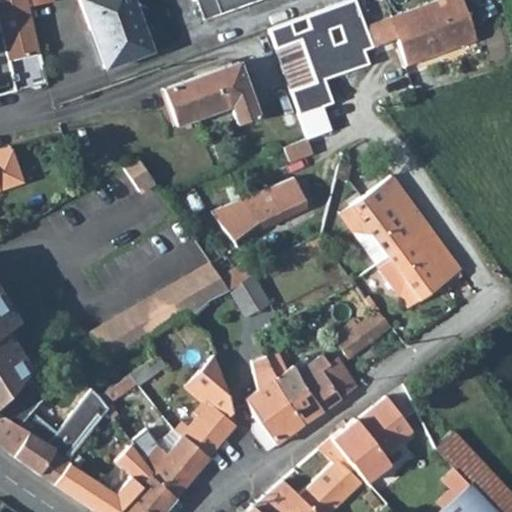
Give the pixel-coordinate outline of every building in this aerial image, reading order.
[(29,6),(27,0),(6,0),(7,1),(0,2),(0,27),(7,59),(38,52),(37,49),(29,6)] [(78,0),(102,67),(150,50),(131,0),(78,0)] [(195,0),(203,20),(260,0),(195,0)] [(353,0),(346,0),(265,28),(272,48),(296,39),(311,80),(365,61),(360,48),(393,36),(403,64),(474,39),(461,0),(426,0),(364,25),(353,0)] [(272,48),(287,88),(311,80),(296,39),(272,48)] [(161,88),(174,124),(230,103),(237,122),(258,114),(237,60),(161,88)] [(287,88),(305,138),(329,129),(311,80),(287,88)] [(287,161),(307,152),(301,139),(282,148),(287,161)] [(0,152),(0,188),(20,181),(9,149),(0,152)] [(138,191),(152,182),(135,157),(121,166),(138,191)] [(389,174),(348,203),(353,210),(350,231),(370,233),(385,255),(425,224),(389,174)] [(304,208),(291,177),(208,211),(234,247),(259,229),(304,208)] [(336,212),(350,231),(353,210),(348,203),(336,212)] [(416,299),(457,269),(425,224),(385,255),(374,264),(397,295),(416,299)] [(350,231),(374,264),(385,255),(370,233),(350,231)] [(308,240),(311,246),(321,241),(317,236),(308,240)] [(237,261),(216,274),(226,289),(247,275),(237,261)] [(208,264),(87,334),(113,359),(132,347),(146,339),(147,338),(170,323),(176,320),(184,317),(187,319),(209,300),(208,299),(225,290),(225,289),(208,264)] [(242,315),(267,301),(251,276),(250,273),(247,275),(226,289),(242,315)] [(397,295),(405,307),(416,299),(397,295)] [(0,395),(21,374),(11,359),(18,355),(1,328),(14,320),(0,296),(0,395)] [(352,320),(355,324),(371,312),(368,308),(352,320)] [(345,357),(387,325),(374,310),(371,312),(355,324),(352,320),(331,335),(345,357)] [(301,424),(355,386),(335,357),(326,363),(319,353),(294,371),(290,364),(283,369),(275,351),(263,356),(301,424)] [(205,459),(234,423),(224,389),(224,387),(214,353),(184,384),(200,403),(190,414),(194,417),(177,437),(205,459)] [(26,368),(18,355),(11,359),(21,374),(22,373),(26,370),(26,368)] [(128,375),(135,384),(163,365),(158,356),(144,363),(128,375)] [(273,444),(301,424),(263,356),(250,360),(256,389),(243,398),(253,413),(256,418),(273,444)] [(0,447),(11,456),(36,473),(51,483),(65,461),(67,456),(66,455),(97,415),(105,407),(106,406),(104,404),(97,395),(88,388),(54,431),(28,410),(43,394),(21,374),(0,395),(0,447)] [(97,395),(104,404),(135,384),(128,375),(97,395)] [(363,481),(387,462),(380,453),(410,431),(384,395),(354,418),(352,417),(329,437),(350,465),(360,478),(363,481)] [(97,415),(104,422),(111,415),(105,407),(97,415)] [(252,434),(265,450),(273,444),(256,418),(251,422),(252,434)] [(155,443),(164,453),(177,437),(173,431),(155,443)] [(467,484),(493,511),(510,511),(511,511),(511,497),(451,431),(434,446),(433,447),(452,467),(467,484)] [(173,498),(205,459),(177,437),(164,453),(155,443),(138,455),(149,473),(150,475),(149,476),(173,498)] [(325,511),(358,481),(345,469),(350,465),(329,437),(316,448),(331,462),(297,495),(280,479),(261,495),(278,511),(325,511)] [(94,511),(161,511),(173,498),(149,476),(150,475),(149,473),(138,455),(129,443),(112,460),(128,475),(113,493),(65,461),(51,483),(94,511)] [(467,484),(452,467),(440,478),(451,490),(455,495),(467,484)] [(493,511),(467,484),(455,495),(441,508),(436,511),(493,511)] [(441,508),(455,495),(451,490),(437,503),(441,508)] [(255,511),(278,511),(261,495),(249,506),(255,511)] [(377,509),(379,511),(391,511),(384,503),(377,509)]
